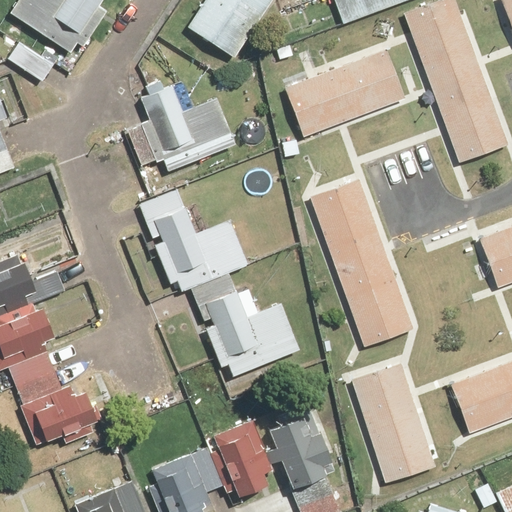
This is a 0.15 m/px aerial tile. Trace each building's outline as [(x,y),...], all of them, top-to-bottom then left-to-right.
[(15,0),(9,11),(70,51),(77,41),(83,45),(106,10),(98,5),(101,0),(15,0)] [(258,0),(202,0),(186,26),(233,56),(269,7),(258,0)] [(334,0),(342,22),(402,0),(334,0)] [(453,0),(431,0),(401,12),(457,162),(507,143),(453,0)] [(511,0),(497,0),(511,38),(511,0)] [(52,64),(18,40),(5,57),(39,82),(52,64)] [(282,85),(301,135),(404,97),(385,47),(282,85)] [(160,160),(165,171),(235,144),(216,97),(182,111),(172,86),(141,98),(150,120),(121,131),(137,169),(160,160)] [(358,178),(308,196),(362,347),(413,328),(358,178)] [(182,207),(151,220),(160,242),(152,245),(168,284),(175,281),(180,292),(247,263),(228,219),(193,233),(182,207)] [(511,225),(478,238),(496,287),(511,280),(511,225)] [(0,315),(33,303),(63,291),(55,271),(30,280),(19,254),(0,260),(0,315)] [(211,325),(203,328),(219,368),(227,365),(231,377),(299,351),(280,303),(245,316),(235,290),(203,302),(211,325)] [(0,369),(46,352),(41,341),(52,336),(40,307),(36,310),(33,303),(0,315),(0,369)] [(511,360),(449,384),(468,432),(511,415),(511,360)] [(401,363),(349,380),(382,483),(434,467),(401,363)] [(68,386),(19,405),(37,452),(102,427),(93,405),(89,407),(83,391),(72,395),(68,386)] [(307,403),(264,420),(292,489),(334,470),(307,403)] [(261,474),(271,470),(250,418),(210,434),(216,449),(209,451),(228,499),(265,485),(261,474)] [(156,482),(146,486),(155,511),(200,511),(199,508),(210,504),(190,453),(150,468),(156,482)] [(122,511),(113,487),(73,503),(76,511),(122,511)]
